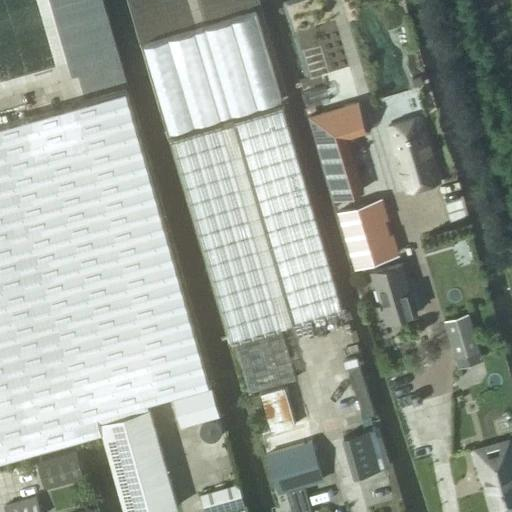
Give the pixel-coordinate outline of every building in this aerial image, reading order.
[(421,75),(411,78),(414,86),(423,82),(421,75)] [(0,459),(103,430),(100,421),(149,407),(147,401),(209,383),(126,89),(76,104),(66,106),(0,124),(0,459)] [(366,130),(357,100),(309,115),(334,197),(363,188),(348,135),(366,130)] [(283,106),(172,139),(231,339),(342,307),(283,106)] [(419,116),(388,125),(396,153),(400,152),(403,161),(399,162),(407,190),(438,181),(419,116)] [(342,211),(359,265),(397,253),(380,199),(342,211)] [(375,270),(389,319),(418,311),(404,262),(375,270)] [(444,317),(455,357),(478,350),(466,311),(444,317)] [(235,341),(249,391),(296,377),(281,328),(235,341)] [(363,416),(374,413),(360,367),(349,370),(363,416)] [(261,392),(272,431),(295,424),(284,385),(261,392)] [(219,414),(211,387),(173,398),(181,424),(219,414)] [(149,407),(100,421),(103,430),(125,511),(152,511),(177,505),(150,407),(149,407)] [(274,440),(266,442),(280,492),(285,490),(303,485),(324,479),(310,429),(274,440)] [(370,431),(345,438),(356,477),(381,470),(380,468),(370,431)] [(511,457),(506,436),(474,446),(491,506),(511,500),(511,457)] [(37,461),(45,487),(84,477),(77,450),(37,461)] [(200,493),(205,511),(213,511),(244,503),(238,481),(200,493)] [(6,506),(7,511),(43,511),(39,497),(6,506)]
